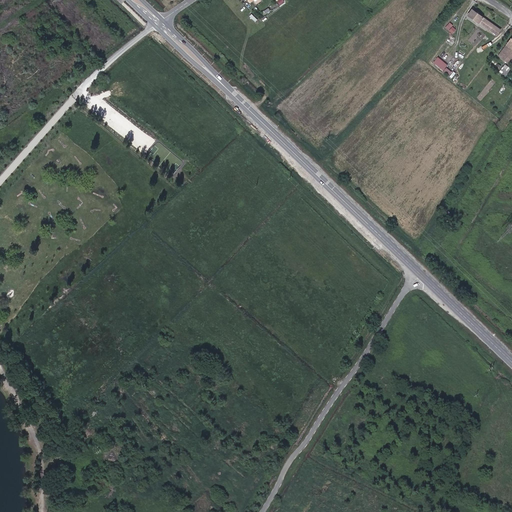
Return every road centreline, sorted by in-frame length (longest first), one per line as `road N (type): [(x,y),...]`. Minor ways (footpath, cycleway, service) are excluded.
road 1 (secondary): [(158,25),(511,365)]
road 2 (track): [(264,511),(417,274)]
road 3 (unknown): [(75,92),(189,174)]
